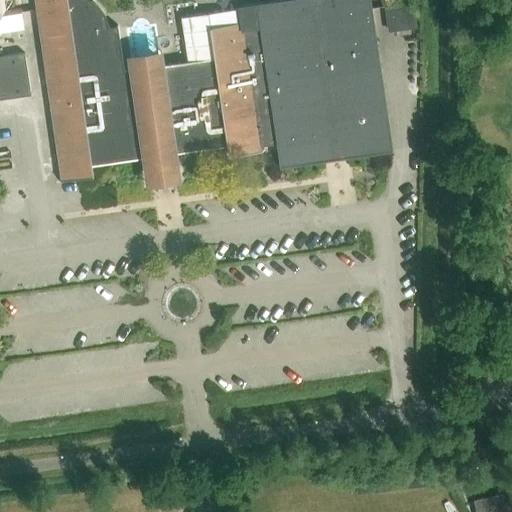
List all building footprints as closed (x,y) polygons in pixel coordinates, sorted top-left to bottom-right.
[(4,0),(0,0),(0,32),(24,29),(20,7),(6,9),(4,0)] [(188,61),(163,65),(161,50),(128,55),(130,70),(122,71),(115,25),(106,27),(105,22),(104,18),(101,13),(99,9),(96,6),(92,3),(88,0),(35,0),(62,181),(92,176),(90,166),(143,158),(147,186),(180,182),(176,153),(228,145),(230,156),(260,152),(259,147),(279,144),(282,167),(390,151),(367,0),(275,0),(258,2),(262,26),(242,29),(241,24),(236,25),(234,10),(182,17),(188,61)] [(412,28),(409,3),(381,6),(384,31),(412,28)] [(0,99),(31,95),(25,53),(0,57),(0,99)] [(473,511),(511,511),(511,496),(511,493),(471,501),(473,511)]
